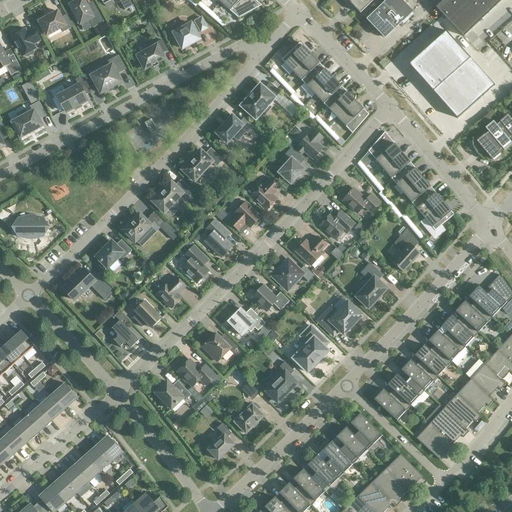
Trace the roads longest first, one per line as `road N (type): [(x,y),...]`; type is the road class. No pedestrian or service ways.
road 1 (residential): [(118,393),(388,107)]
road 2 (residential): [(29,295),(261,54)]
road 3 (residential): [(0,177),(232,49),(261,54)]
road 4 (residential): [(348,387),(490,230)]
road 5 (residential): [(215,511),(348,387)]
road 6 (unclassified): [(490,230),(388,107)]
road 7 (residential): [(0,498),(118,393)]
road 8 (residential): [(208,511),(118,393)]
road 9 (residential): [(443,481),(348,387)]
road 10 (residential): [(118,393),(29,295)]
road 11 (unclassified): [(388,107),(301,13)]
